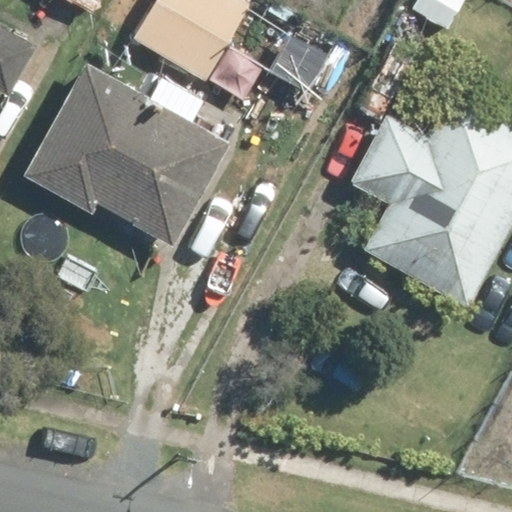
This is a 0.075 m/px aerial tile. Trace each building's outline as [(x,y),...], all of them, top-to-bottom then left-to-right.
[(50,0),(86,19),(96,0),(50,0)] [(151,0),(125,44),(198,86),(243,9),(227,0),(151,0)] [(462,0),(412,0),(402,18),(441,39),(462,0)] [(0,102),(28,52),(0,36),(0,102)] [(217,150),(75,71),(12,184),(82,222),(86,213),(163,255),(217,150)] [(352,257),(457,314),(511,212),(511,135),(440,96),(415,143),(376,121),(339,189),(378,210),(352,257)]
